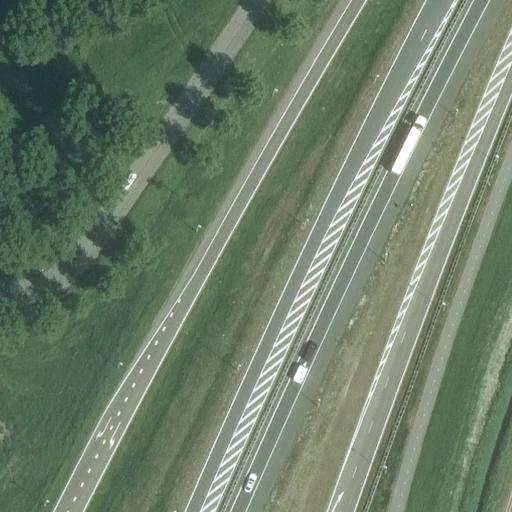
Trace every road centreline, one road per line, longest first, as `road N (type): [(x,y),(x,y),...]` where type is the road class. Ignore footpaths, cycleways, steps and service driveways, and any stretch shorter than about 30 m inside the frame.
road 1 (primary): [(357,0),(167,323),(71,511)]
road 2 (primary): [(342,511),(511,72)]
road 3 (primary): [(284,404),(482,0)]
road 4 (primary): [(442,0),(243,393)]
road 5 (unclassified): [(0,294),(69,272),(258,0)]
road 6 (trunk): [(243,393),(191,511)]
